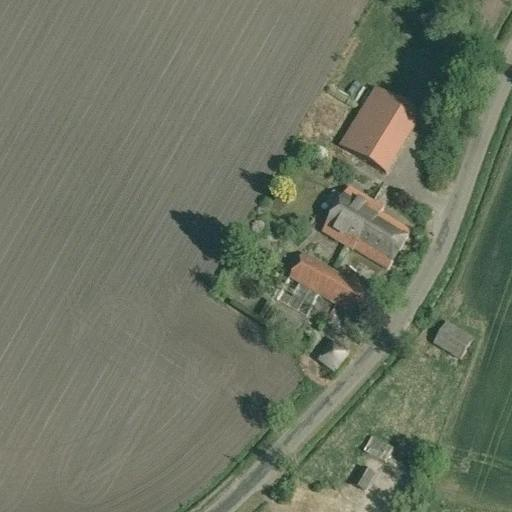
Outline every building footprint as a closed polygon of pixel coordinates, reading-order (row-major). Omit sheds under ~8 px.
[(421,118),(376,91),(341,150),(385,176),(421,118)] [(412,232),(381,214),(383,211),(349,190),(322,234),(352,252),(354,249),(389,270),(412,232)] [(370,294),(302,256),(289,280),(356,318),(370,294)] [(475,342),(448,325),(434,348),(448,356),(444,362),(457,370),(475,342)] [(349,357),(332,343),(317,361),(335,375),(349,357)]
